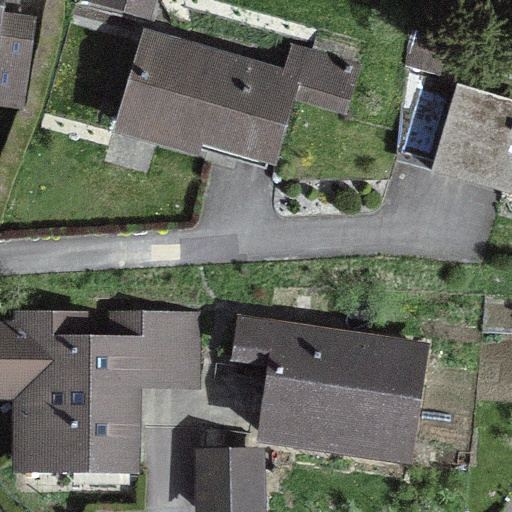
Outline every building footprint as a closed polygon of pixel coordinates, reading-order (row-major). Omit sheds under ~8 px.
[(0,10),(1,0),(0,0),(0,97),(21,101),(32,22),(0,17),(0,10)] [(111,0),(146,9),(148,0),(111,0)] [(485,50),(411,29),(406,61),(435,68),(439,56),(480,66),(485,50)] [(298,94),(342,108),(361,46),(317,32),(298,94)] [(198,136),(271,159),(295,81),(149,37),(122,128),(194,149),(198,136)] [(511,101),(405,70),(397,152),(478,176),(480,170),(508,179),(505,192),(511,194),(511,101)] [(0,391),(24,391),(24,463),(74,464),(74,475),(83,484),(120,484),(129,475),(129,377),(193,377),(194,317),(115,316),(115,346),(82,346),(82,321),(23,321),(23,331),(0,330),(0,391)] [(407,444),(421,351),(241,324),(235,362),(275,368),(264,436),(314,444),(316,431),(407,444)] [(238,476),(238,458),(201,458),(202,511),(251,511),(259,511),(258,476),(238,476)]
